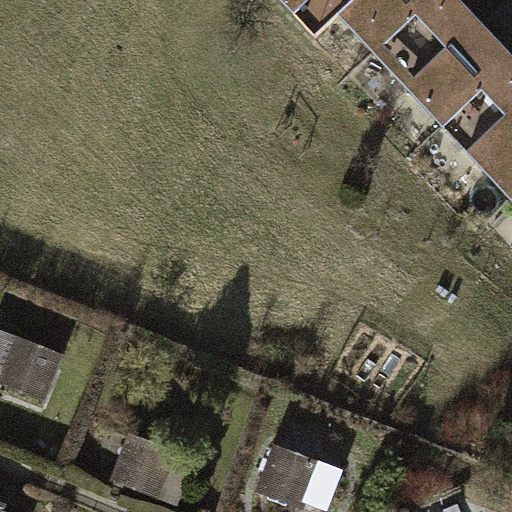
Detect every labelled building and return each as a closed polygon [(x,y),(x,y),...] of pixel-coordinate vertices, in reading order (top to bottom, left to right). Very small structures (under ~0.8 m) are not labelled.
[(289,0),(284,6),(319,43),(349,15),(386,53),(442,0),(289,0)] [(442,0),(386,53),(455,127),(511,73),(511,35),(478,0),(442,0)] [(511,73),(455,127),(511,186),(511,73)] [(0,346),(0,394),(49,414),(72,356),(6,330),(0,346)] [(212,462),(139,434),(122,477),(195,505),(212,462)] [(337,511),(355,468),(288,442),(268,493),(318,511),(337,511)] [(24,511),(0,502),(0,511),(24,511)]
